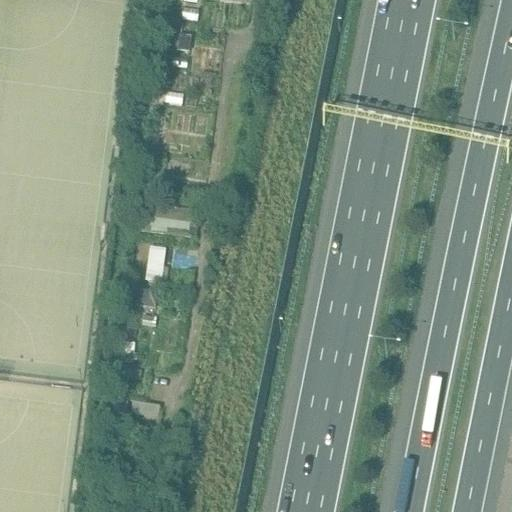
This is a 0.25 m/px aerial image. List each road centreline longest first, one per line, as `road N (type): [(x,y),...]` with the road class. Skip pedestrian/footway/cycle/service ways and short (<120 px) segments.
road 1 (motorway): [(404,0),(301,511)]
road 2 (motorway): [(511,39),(408,511)]
road 3 (track): [(159,511),(228,66)]
road 4 (motorway): [(469,511),(511,294)]
